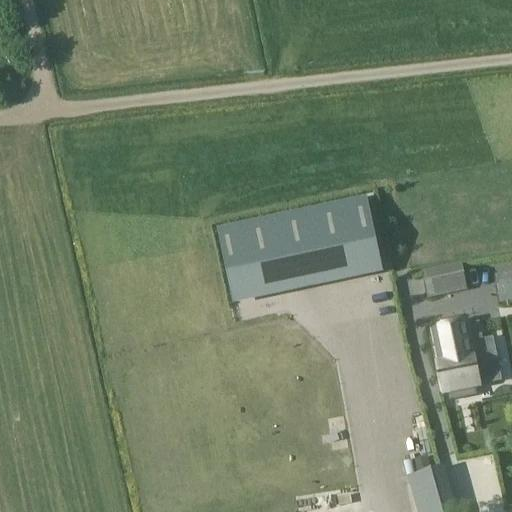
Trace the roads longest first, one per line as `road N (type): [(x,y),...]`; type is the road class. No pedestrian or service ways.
road 1 (track): [(511,59),(44,112)]
road 2 (unclassified): [(392,511),(354,297)]
